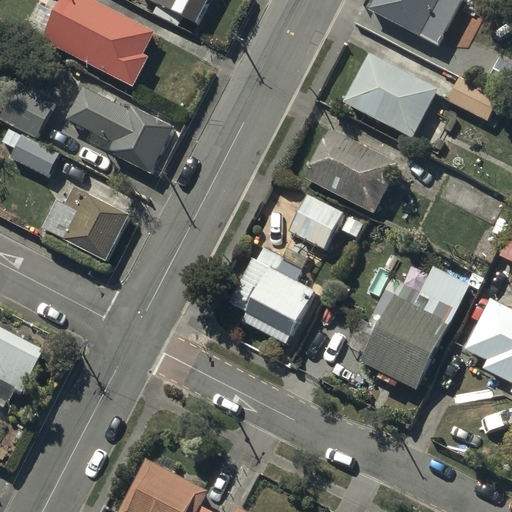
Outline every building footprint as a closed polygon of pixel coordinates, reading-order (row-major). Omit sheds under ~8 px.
[(159,36),(87,0),(69,0),(47,45),(138,91),(152,62),(147,60),(159,36)] [(149,0),(198,25),(210,0),(149,0)] [(466,0),(381,0),(374,15),(441,50),(466,0)] [(441,93),(372,58),(347,107),(416,142),(441,93)] [(511,70),(489,58),(476,83),(511,101),(511,70)] [(502,103),(461,83),(450,105),(490,125),(502,103)] [(155,178),(178,132),(135,110),(133,115),(87,91),(71,123),(117,147),(113,156),(155,178)] [(49,124),(12,105),(3,122),(40,142),(49,124)] [(24,139),(12,133),(6,145),(18,151),(24,139)] [(402,169),(335,135),(331,143),(329,142),(312,173),(315,175),(310,184),(376,219),(402,169)] [(62,158),(25,140),(14,162),(51,181),(62,158)] [(110,265),(133,219),(75,190),(67,208),(60,205),(46,233),(110,265)] [(345,217),(310,199),(292,234),(326,252),(345,217)] [(511,228),(511,223),(502,219),(494,236),(505,242),(511,228)] [(364,228),(351,222),(345,233),(358,240),(364,228)] [(305,271),(267,251),(260,264),(256,261),(232,306),(251,316),(246,325),(288,347),(315,294),(298,285),(305,271)] [(474,291),(437,273),(418,311),(399,301),(366,366),(422,394),(474,291)] [(511,313),(495,304),(468,355),(491,367),(487,374),(511,386),(511,313)] [(45,358),(0,332),(0,410),(7,414),(17,396),(22,399),(45,358)] [(200,511),(208,497),(150,466),(125,511),(200,511)]
